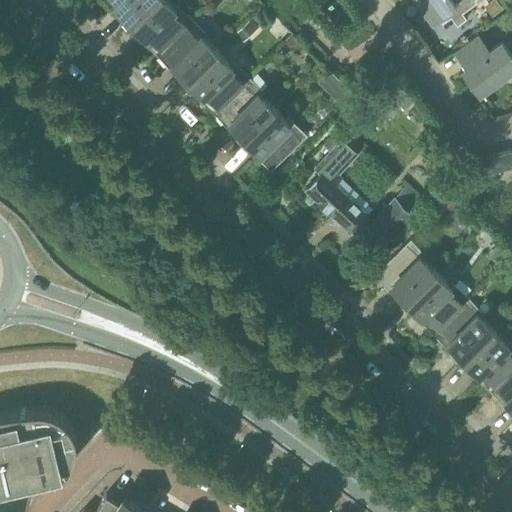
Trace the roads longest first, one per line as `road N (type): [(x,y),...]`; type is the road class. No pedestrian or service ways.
road 1 (residential): [(511,494),(23,0)]
road 2 (secondary): [(406,511),(166,340),(20,276)]
road 3 (secondary): [(11,309),(169,366),(381,511)]
road 4 (residential): [(511,130),(476,139),(370,0)]
road 5 (residential): [(47,511),(89,470),(143,475),(203,511)]
